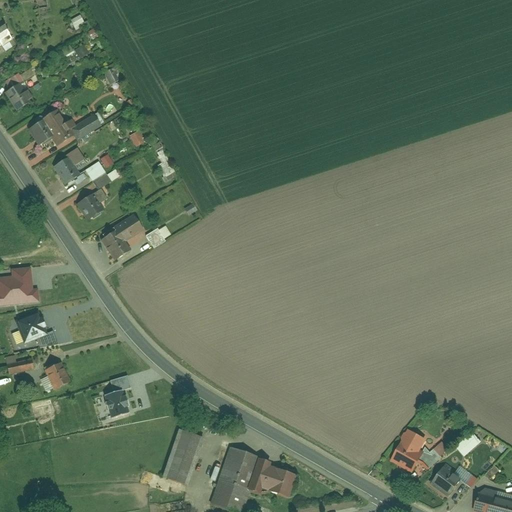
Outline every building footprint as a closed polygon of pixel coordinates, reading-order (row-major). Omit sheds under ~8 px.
[(69,22),(73,31),(83,27),(79,18),(69,22)] [(83,46),(74,52),(79,61),(88,55),(83,46)] [(112,70),(104,75),(110,86),(119,81),(112,70)] [(25,82),(6,93),(18,111),(35,100),(25,82)] [(60,111),(29,130),(40,146),(53,139),(59,147),(76,135),(60,111)] [(136,134),(128,138),(135,149),(142,145),(136,134)] [(99,161),(105,170),(113,166),(108,156),(99,161)] [(71,158),(56,167),(66,185),(82,174),(71,158)] [(156,166),(165,182),(174,177),(166,161),(156,166)] [(119,179),(115,171),(104,177),(97,164),(85,171),(96,191),(119,179)] [(96,194),(79,204),(89,221),(107,210),(96,194)] [(118,231),(103,240),(117,262),(134,251),(128,242),(147,231),(136,215),(116,227),(118,231)] [(145,237),(152,250),(165,244),(163,240),(169,237),(165,227),(145,237)] [(0,307),(37,305),(36,292),(30,293),(28,270),(10,272),(10,279),(0,280),(0,307)] [(41,311),(18,321),(27,345),(51,335),(41,311)] [(19,355),(6,359),(10,376),(38,369),(36,359),(21,363),(19,355)] [(64,363),(47,372),(56,391),(73,383),(64,363)] [(112,420),(129,414),(127,409),(130,408),(126,397),(123,398),(121,392),(105,398),(112,420)] [(206,439),(182,430),(165,477),(190,486),(206,439)] [(464,458),(480,443),(471,433),(455,448),(464,458)] [(412,473),(422,454),(419,453),(424,443),(408,434),(392,463),(412,473)] [(244,511),(260,457),(233,448),(213,504),(233,511),(244,511)] [(291,504),(299,476),(261,463),(253,492),(291,504)] [(464,478),(446,464),(430,485),(448,499),(464,478)] [(511,511),(511,494),(485,487),(476,511),(511,511)]
